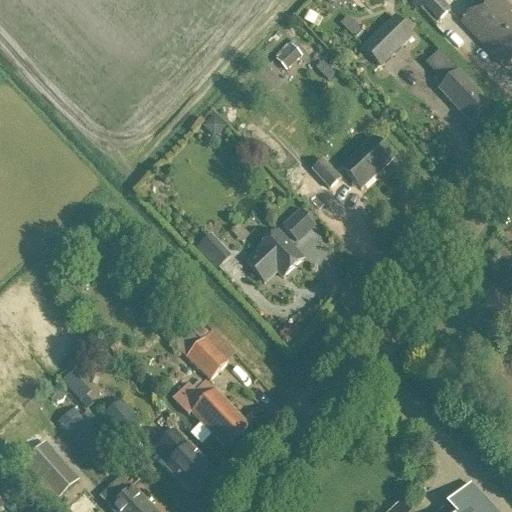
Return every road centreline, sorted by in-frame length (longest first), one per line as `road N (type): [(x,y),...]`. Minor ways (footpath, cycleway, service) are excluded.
road 1 (secondary): [(258,511),(511,173)]
road 2 (unknown): [(370,362),(504,511)]
